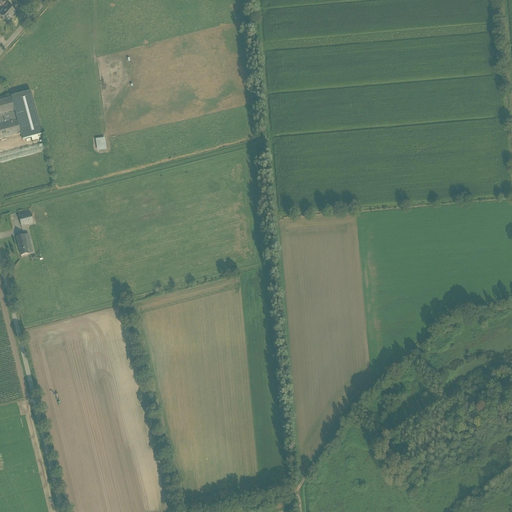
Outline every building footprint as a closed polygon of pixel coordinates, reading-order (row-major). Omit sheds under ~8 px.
[(7,4),(0,11),(0,20),(2,22),(4,19),(7,21),(12,15),(12,16),(15,12),(7,4)] [(0,100),(0,139),(21,134),(23,140),(31,138),(32,141),(39,140),(38,136),(42,134),(31,91),(11,97),(0,100)] [(105,138),(96,139),(97,151),(107,150),(105,138)] [(17,157),(34,153),(32,145),(38,144),(38,142),(26,145),(27,148),(12,151),(12,152),(8,153),(7,150),(0,151),(0,162),(17,158),(17,157)] [(33,222),(31,213),(18,216),(20,225),(33,222)] [(26,240),(24,235),(22,235),(22,236),(18,237),(16,237),(21,256),(29,254),(27,244),(30,243),(29,239),(26,240)]
